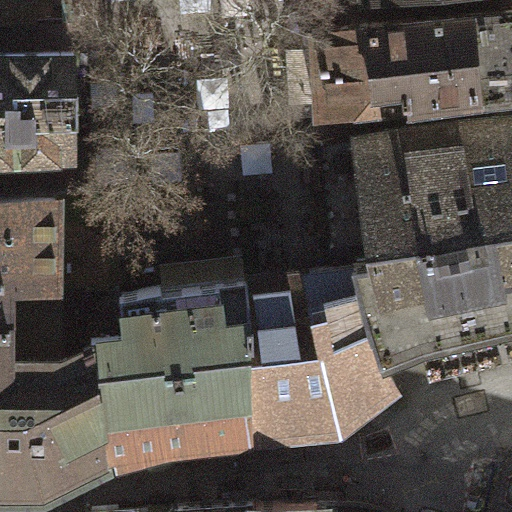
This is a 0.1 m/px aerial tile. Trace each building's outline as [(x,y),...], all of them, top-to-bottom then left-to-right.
[(0,0),(0,19),(64,20),(63,0),(0,0)] [(511,97),(511,8),(368,21),(308,26),(315,114),(359,111),(511,97)] [(0,156),(73,152),(72,49),(0,48),(0,156)] [(511,119),(442,120),(360,130),(366,230),(363,234),(366,248),(511,227),(511,119)] [(74,186),(0,188),(0,315),(65,314),(65,284),(112,284),(122,274),(111,184),(74,186)] [(369,260),(359,261),(374,334),(386,363),(419,347),(511,325),(511,227),(366,248),(369,260)] [(393,387),(386,363),(374,334),(359,261),(251,275),(255,433),(348,423),(393,387)] [(101,295),(98,313),(113,454),(168,439),(255,433),(251,275),(182,282),(127,291),(101,295)] [(98,313),(65,314),(0,315),(0,490),(44,490),(44,473),(113,454),(98,313)] [(258,511),(258,498),(182,502),(182,511),(258,511)] [(258,498),(258,511),(326,511),(326,503),(327,499),(258,498)] [(182,511),(182,502),(85,506),(85,511),(182,511)]
